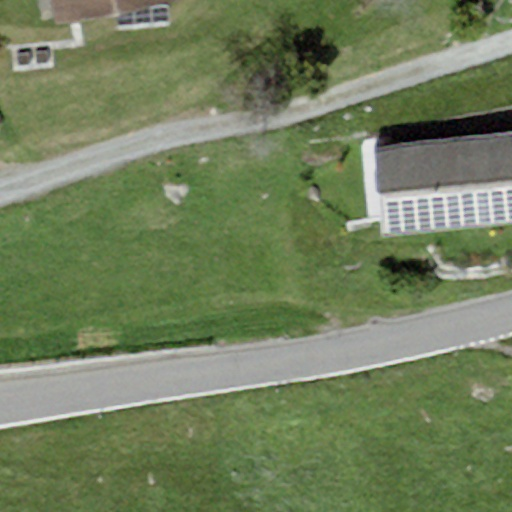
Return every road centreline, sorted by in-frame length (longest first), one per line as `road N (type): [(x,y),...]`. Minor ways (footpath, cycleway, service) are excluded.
road 1 (track): [(0,194),(511,40)]
road 2 (residential): [(0,404),(296,359),(511,311)]
